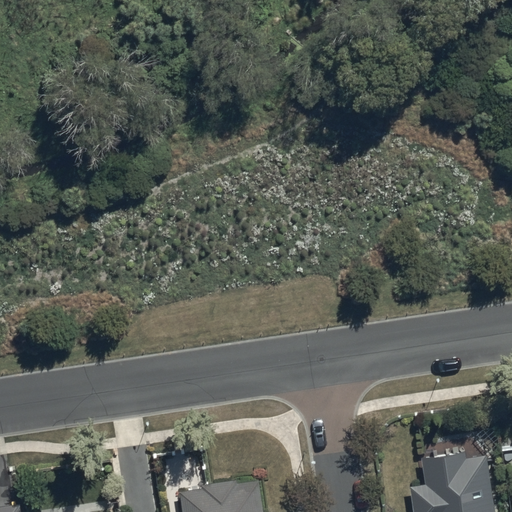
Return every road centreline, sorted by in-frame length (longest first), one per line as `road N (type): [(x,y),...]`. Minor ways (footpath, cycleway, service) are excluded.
road 1 (residential): [(320,356),(0,406)]
road 2 (residential): [(511,331),(320,356)]
road 3 (residential): [(320,356),(339,511)]
